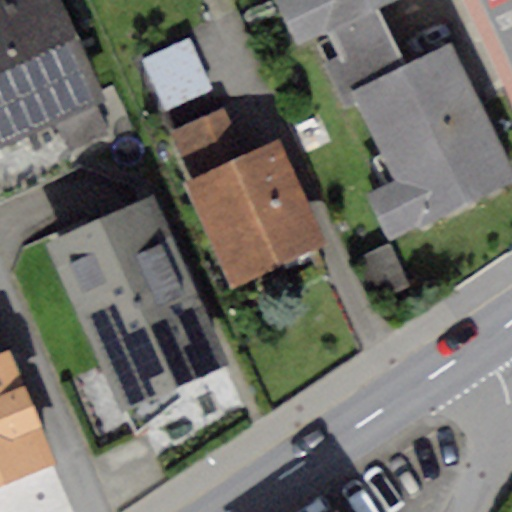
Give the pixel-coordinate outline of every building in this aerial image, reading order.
[(61,0),(0,0),(0,137),(54,114),(70,149),(118,129),(61,0)] [(386,0),(272,0),(293,44),(326,28),(376,5),(386,0)] [(354,88),(404,64),(376,5),(326,28),(340,56),(325,64),(339,95),(354,88)] [(189,39),(142,60),(166,111),(212,90),(189,39)] [(404,64),(354,88),(399,178),(366,194),(390,243),(511,183),(511,166),(450,41),(404,64)] [(193,179),(178,186),(225,290),(324,245),(277,141),(243,157),(222,112),(173,134),(193,179)] [(149,200),(44,249),(120,411),(225,362),(149,200)] [(387,244),(354,261),(376,304),(409,287),(387,244)] [(0,486),(56,464),(9,347),(0,351),(0,486)]
